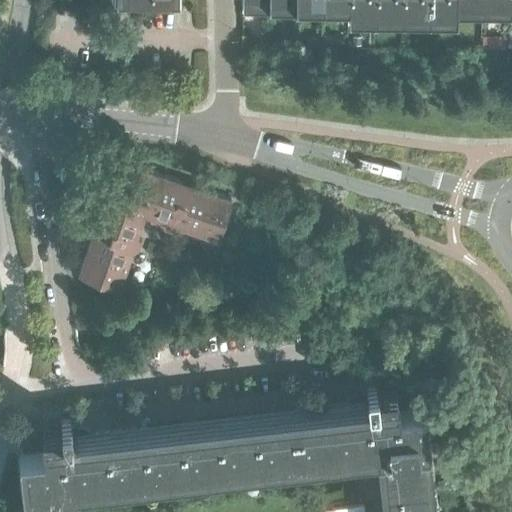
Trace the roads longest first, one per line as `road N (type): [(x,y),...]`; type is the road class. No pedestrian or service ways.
road 1 (residential): [(307,358),(79,379),(60,343),(36,115)]
road 2 (tertiary): [(510,192),(291,146),(259,147)]
road 3 (tertiary): [(259,147),(499,229)]
road 4 (tertiary): [(36,115),(212,134)]
road 5 (residential): [(212,134),(225,110),(222,0)]
